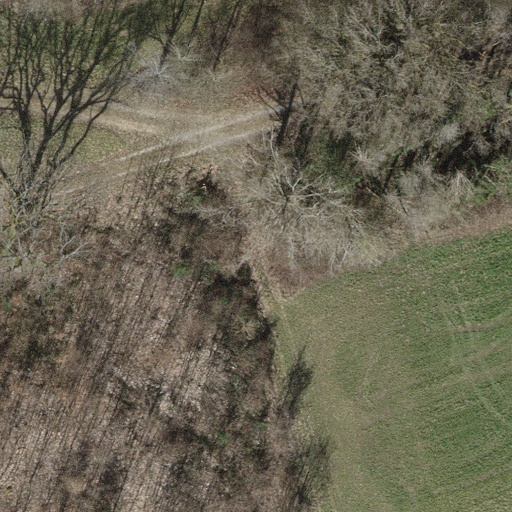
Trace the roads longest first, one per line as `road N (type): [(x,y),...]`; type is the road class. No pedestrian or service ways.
road 1 (track): [(0,186),(215,120),(511,13)]
road 2 (track): [(0,89),(73,86),(215,120)]
